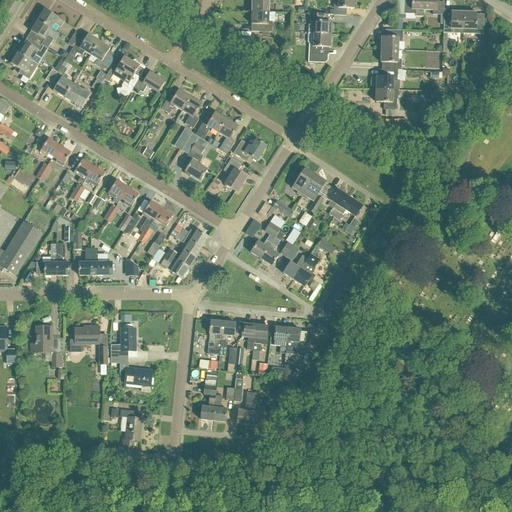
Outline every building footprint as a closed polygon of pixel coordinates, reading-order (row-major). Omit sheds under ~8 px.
[(254,0),(255,0),(254,0),(252,0),(252,12),(268,13),(269,5),(273,5),(273,0),(254,0)] [(355,10),(354,0),(338,0),(338,4),(333,4),(333,11),(330,11),(330,16),(346,16),(346,9),(355,10)] [(404,0),(405,2),(404,15),(415,15),(415,18),(424,18),(424,11),(424,0),(404,0)] [(424,0),(424,11),(432,12),(432,16),(441,16),(440,25),(443,26),(444,3),(437,3),(437,0),(424,0)] [(38,21),(51,30),(55,25),(61,28),(64,23),(45,10),(38,21)] [(256,25),(256,33),(259,33),(262,33),(266,33),(268,33),(273,33),(273,22),(275,22),(275,13),(268,13),(252,12),(252,25),(256,25)] [(463,31),(464,14),(451,14),(451,17),(445,16),(444,21),(443,42),(447,42),(447,35),(454,35),(454,34),(463,35),(463,31)] [(463,31),(463,35),(472,35),(483,36),(484,16),(477,16),(477,15),(464,14),(463,31)] [(308,34),(330,35),(331,23),(326,22),(326,15),(310,15),(310,26),(308,26),(307,34),(308,34)] [(48,36),(51,30),(38,21),(30,33),(35,36),(32,40),(47,50),(54,40),(48,36)] [(381,51),(398,51),(398,43),(402,43),(403,32),(383,31),(383,38),(382,38),(381,51)] [(73,48),(80,37),(74,34),(67,45),(73,48)] [(330,48),(330,35),(308,34),(307,43),(309,43),(308,54),(328,55),(329,48),(330,48)] [(90,56),(99,43),(88,36),(85,40),(80,37),(73,48),(69,55),(74,58),(77,54),(81,57),(84,53),(90,56)] [(41,60),(47,50),(32,40),(28,46),(24,43),(17,54),(31,62),(35,56),(41,60)] [(99,43),(90,56),(97,61),(94,65),(104,71),(112,57),(107,54),(110,49),(99,43)] [(397,60),(398,51),(381,51),(381,64),(385,64),(384,71),(398,71),(401,71),(402,60),(397,60)] [(38,66),(31,62),(17,54),(11,64),(20,71),(18,74),(29,80),(38,66)] [(134,87),(139,78),(134,75),(139,67),(136,65),(135,61),(130,62),(124,58),(115,73),(110,70),(104,80),(109,83),(113,76),(124,83),(122,86),(122,89),(117,90),(118,98),(128,96),(129,94),(130,94),(131,92),(134,87)] [(47,63),(45,70),(53,73),(56,67),(47,63)] [(64,99),(73,85),(66,81),(69,76),(65,74),(67,69),(61,66),(58,73),(51,84),(56,88),(53,92),(64,99)] [(398,71),(384,71),(378,70),(378,77),(376,77),(376,90),(399,91),(400,83),(397,82),(398,71)] [(134,87),(131,92),(138,96),(140,92),(143,94),(147,87),(158,94),(164,82),(149,73),(144,82),(139,78),(134,87)] [(97,91),(102,83),(96,80),(91,88),(97,91)] [(73,85),(64,99),(81,109),(91,94),(84,90),(83,91),(73,85)] [(66,116),(71,110),(65,106),(67,103),(45,88),(39,97),(66,116)] [(399,91),(376,90),(375,103),(384,103),(383,111),(386,111),(396,111),(397,100),(398,100),(398,91),(399,91)] [(182,112),(191,97),(185,93),(184,94),(179,91),(171,103),(166,100),(161,109),(169,114),(174,107),(182,112)] [(191,97),(182,112),(189,116),(184,124),(193,129),(198,120),(194,117),(201,105),(196,101),(196,100),(191,97)] [(409,118),(419,118),(420,118),(420,123),(426,123),(426,118),(426,110),(420,110),(420,111),(409,111),(409,118)] [(218,134),(227,119),(221,116),(215,113),(208,125),(203,123),(196,135),(204,139),(210,129),(218,134)] [(227,119),(218,134),(226,139),(221,146),(222,147),(221,149),(227,153),(228,151),(229,151),(235,142),(231,139),(238,127),(232,124),(233,123),(227,119)] [(3,135),(9,139),(13,132),(7,128),(3,135)] [(38,130),(35,136),(39,139),(43,133),(38,130)] [(185,130),(180,139),(187,143),(192,134),(185,130)] [(193,134),(182,152),(188,155),(191,151),(195,144),(199,138),(193,134)] [(53,158),(59,147),(48,140),(40,153),(47,158),(48,155),(53,158)] [(157,168),(170,143),(164,140),(151,165),(157,168)] [(257,162),(267,147),(256,140),(251,148),(242,142),(234,154),(246,162),(249,157),(257,162)] [(200,157),(205,149),(195,144),(191,151),(200,157)] [(71,154),(59,147),(53,158),(57,161),(56,163),(62,167),(71,154)] [(150,160),(153,154),(146,149),(142,155),(150,160)] [(200,182),(207,171),(196,164),(200,157),(191,151),(188,155),(185,161),(190,165),(185,173),(200,182)] [(237,193),(247,178),(237,172),(241,167),(231,160),(223,172),(230,176),(224,185),(237,193)] [(87,179),(94,168),(82,161),(74,174),(81,178),(82,176),(87,179)] [(38,180),(46,166),(43,164),(35,177),(38,180)] [(50,169),(47,167),(46,166),(38,180),(37,181),(40,184),(42,181),(50,169)] [(94,168),(87,179),(92,182),(90,184),(97,188),(105,175),(94,168)] [(308,187),(315,176),(305,170),(292,190),(302,196),(308,187)] [(308,187),(302,196),(313,203),(326,183),(315,176),(308,187)] [(215,180),(211,187),(215,189),(219,182),(215,180)] [(121,200),(128,189),(116,182),(108,195),(115,199),(116,197),(121,200)] [(44,201),(51,209),(69,193),(62,185),(44,201)] [(73,201),(81,188),(78,185),(70,198),(73,201)] [(81,188),(73,201),(77,203),(85,190),(81,188)] [(128,189),(121,200),(126,203),(124,205),(131,209),(139,196),(128,189)] [(328,214),(334,219),(340,209),(348,197),(338,190),(330,202),(334,204),(328,214)] [(94,207),(99,199),(93,195),(87,204),(94,207)] [(315,215),(324,200),(318,197),(309,211),(315,215)] [(332,221),(334,222),(334,221),(337,223),(344,211),(355,218),(363,206),(348,197),(340,209),(334,219),(332,221)] [(97,217),(106,203),(99,199),(91,213),(97,217)] [(441,206),(434,201),(428,211),(434,215),(441,206)] [(149,230),(162,210),(151,203),(143,216),(147,219),(140,231),(143,233),(146,228),(149,230)] [(67,210),(57,204),(52,212),(62,218),(67,210)] [(282,205),(278,211),(288,218),(292,212),(282,205)] [(106,221),(114,208),(110,206),(102,219),(106,221)] [(114,208),(106,221),(110,223),(118,210),(114,208)] [(142,234),(149,239),(153,232),(155,233),(160,227),(165,230),(173,217),(162,210),(149,230),(146,228),(143,233),(142,234)] [(124,233),(133,218),(127,215),(118,229),(124,233)] [(130,237),(141,218),(135,215),(124,233),(130,237)] [(275,216),(271,223),(281,229),(285,222),(275,216)] [(40,218),(37,224),(45,229),(49,223),(40,218)] [(349,235),(358,222),(353,218),(348,225),(346,224),(342,230),(349,235)] [(253,221),(249,228),(256,233),(257,233),(261,226),(260,225),(253,221)] [(268,249),(279,233),(281,229),(271,223),(265,232),(270,235),(263,246),(258,243),(251,254),(261,260),(268,249)] [(0,271),(2,273),(4,270),(15,277),(42,235),(24,224),(5,253),(0,249),(0,271)] [(63,242),(73,242),(73,228),(63,228),(63,242)] [(179,233),(179,234),(191,241),(202,248),(208,239),(197,232),(195,234),(191,231),(189,233),(182,229),(179,233)] [(187,247),(184,251),(195,258),(202,248),(191,241),(179,234),(175,231),(171,236),(187,247)] [(268,249),(261,260),(271,267),(278,256),(273,253),(284,236),(279,233),(268,249)] [(145,245),(149,239),(142,234),(138,241),(145,245)] [(158,250),(166,238),(161,234),(153,247),(158,250)] [(300,237),(297,245),(313,251),(316,243),(300,237)] [(332,256),(336,249),(321,241),(317,247),(332,256)] [(281,254),(286,258),(293,246),(288,243),(281,254)] [(57,277),(56,245),(51,245),(51,258),(42,258),(42,263),(36,263),(36,269),(36,276),(44,276),(44,277),(57,277)] [(56,245),(57,277),(69,277),(69,263),(64,263),(64,245),(56,245)] [(293,246),(286,258),(293,262),(300,250),(293,246)] [(79,277),(91,277),(91,250),(84,250),(84,263),(79,263),(79,277)] [(91,250),(91,277),(112,277),(112,263),(96,263),(97,250),(91,250)] [(171,250),(167,255),(174,260),(177,254),(171,250)] [(153,259),(152,261),(156,264),(157,265),(163,255),(158,251),(153,259)] [(189,269),(195,258),(184,251),(178,262),(189,269)] [(189,269),(178,262),(174,260),(167,255),(164,260),(169,263),(174,267),(171,273),(182,280),(189,269)] [(307,260),(293,282),(304,289),(311,277),(321,262),(310,255),(307,260)] [(293,282),(307,260),(302,257),(296,267),(290,264),(283,275),(293,282)] [(137,276),(137,267),(133,264),(127,264),(127,276),(137,276)] [(346,275),(355,281),(358,276),(350,271),(346,275)] [(352,286),(355,281),(346,275),(343,280),(352,286)] [(340,285),(349,291),(352,286),(343,280),(340,285)] [(318,285),(308,301),(311,303),(322,287),(318,285)] [(345,296),(349,291),(340,285),(337,290),(345,296)] [(333,297),(341,302),(344,298),(336,292),(333,297)] [(338,307),(341,302),(333,297),(330,301),(338,307)] [(327,306),(335,312),(338,307),(330,301),(327,306)] [(332,316),(335,312),(327,306),(324,311),(332,316)] [(219,356),(223,323),(211,322),(209,335),(215,336),(214,343),(209,343),(207,355),(219,356)] [(223,323),(219,356),(226,356),(228,337),(234,337),(235,324),(223,323)] [(247,351),(253,352),(254,340),(255,326),(243,325),(242,338),(248,339),(247,351)] [(254,340),(253,352),(250,372),(256,373),(258,352),(262,352),(262,345),(266,345),(266,341),(268,328),(255,326),(254,340)] [(7,351),(6,328),(0,328),(0,351),(6,351),(6,365),(15,365),(15,351),(7,351)] [(30,354),(52,354),(52,328),(35,328),(35,345),(30,345),(30,354)] [(70,341),(70,354),(81,354),(83,352),(83,346),(99,346),(99,336),(99,328),(86,328),(86,330),(74,330),(74,341),(70,341)] [(286,343),(288,329),(276,328),(274,341),(275,342),(275,346),(280,347),(280,354),(285,354),(286,343)] [(121,346),(111,346),(111,365),(116,365),(129,364),(128,352),(136,352),(135,329),(121,330),(121,346)] [(286,343),(285,354),(298,355),(300,331),(288,329),(286,343)] [(236,349),(235,366),(243,367),(245,350),(236,349)] [(52,368),(62,368),(61,356),(52,356),(52,368)] [(259,364),(258,373),(266,374),(267,365),(259,364)] [(268,368),(267,376),(277,377),(277,369),(268,368)] [(151,388),(153,372),(126,369),(125,385),(142,387),(141,393),(150,394),(151,388)] [(217,381),(218,374),(207,373),(206,380),(217,381)] [(185,374),(185,393),(197,394),(197,374),(185,374)] [(236,375),(234,389),(233,402),(241,403),(244,375),(236,375)] [(214,409),(215,395),(216,387),(203,386),(203,393),(209,393),(207,408),(202,408),(201,421),(212,423),(214,409)] [(226,401),(233,402),(234,389),(227,388),(226,401)] [(282,391),(275,402),(279,404),(281,405),(288,395),(282,391)] [(249,426),(253,393),(246,392),(244,412),(238,411),(237,425),(249,426)] [(253,393),(249,426),(261,427),(263,408),(257,408),(258,393),(253,393)] [(214,409),(212,423),(225,424),(226,410),(219,410),(221,396),(215,395),(214,409)] [(140,443),(142,420),(138,419),(139,413),(126,412),(121,411),(121,417),(125,418),(125,419),(129,419),(127,433),(126,433),(126,439),(121,438),(120,448),(134,449),(135,442),(140,443)] [(103,455),(102,466),(111,467),(112,457),(112,456),(103,455)]
